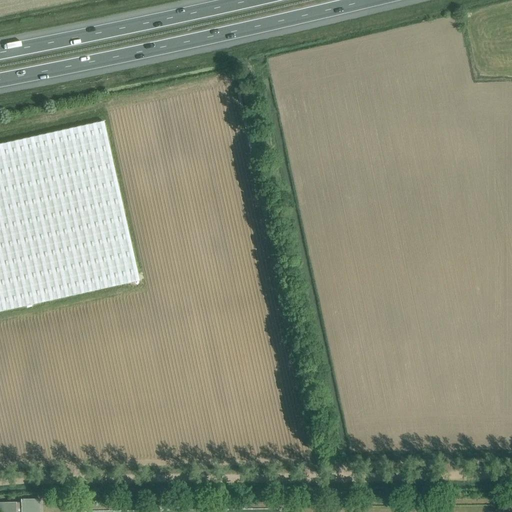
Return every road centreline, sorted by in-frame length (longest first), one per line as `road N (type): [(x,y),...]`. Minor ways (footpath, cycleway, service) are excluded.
road 1 (track): [(511,474),(0,482)]
road 2 (motorway): [(0,79),(374,0)]
road 3 (motorway): [(249,0),(0,52)]
